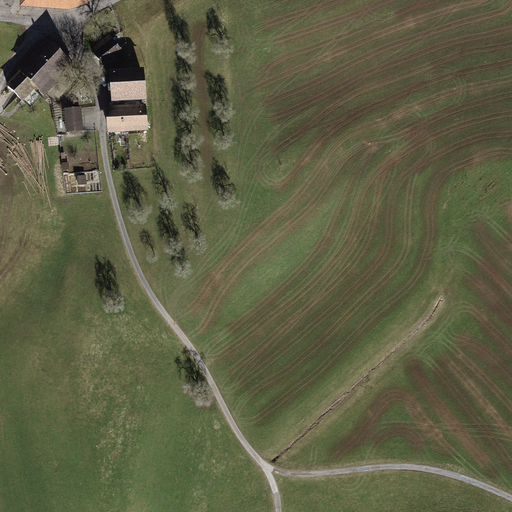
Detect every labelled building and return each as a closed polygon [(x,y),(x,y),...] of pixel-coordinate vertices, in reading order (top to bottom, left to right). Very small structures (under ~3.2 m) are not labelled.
[(88,0),(20,0),(20,8),(88,11),(88,0)] [(111,37),(90,52),(107,71),(127,56),(111,37)] [(19,73),(6,86),(22,101),(36,89),(45,98),(76,65),(47,40),(17,72),(19,73)] [(145,70),(110,73),(112,105),(147,102),(145,70)] [(147,105),(106,108),(108,134),(149,131),(147,105)] [(82,108),(65,109),(66,133),(84,131),(82,108)] [(86,177),(77,177),(78,185),(86,184),(86,177)]
